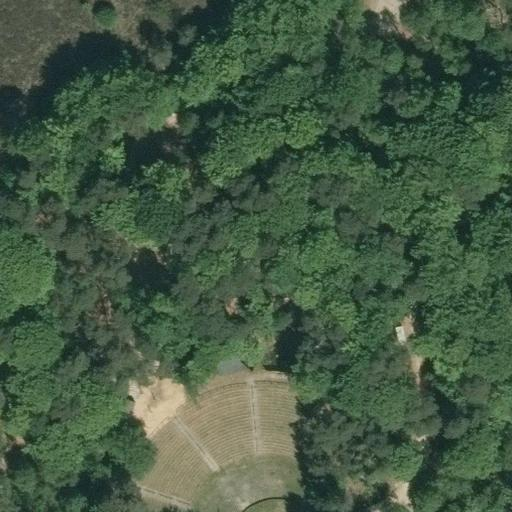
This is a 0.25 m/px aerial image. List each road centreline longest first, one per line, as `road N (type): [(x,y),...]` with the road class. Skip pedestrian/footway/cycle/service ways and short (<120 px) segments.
road 1 (track): [(406,490),(426,436),(399,59),(387,16)]
road 2 (track): [(387,16),(170,114),(124,149)]
road 3 (track): [(124,149),(107,177),(112,351),(162,413)]
road 4 (track): [(124,149),(0,198)]
